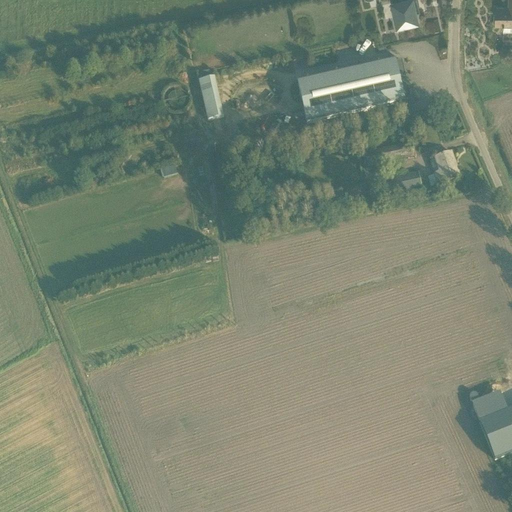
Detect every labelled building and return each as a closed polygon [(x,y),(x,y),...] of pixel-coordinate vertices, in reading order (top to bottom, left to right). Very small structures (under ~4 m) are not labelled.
[(417,21),(414,7),(419,6),(417,0),(391,0),(392,3),(396,2),(400,16),(394,18),(397,28),(405,26),(404,24),(417,21)] [(495,25),(503,25),(503,31),(511,31),(511,25),(511,0),(509,0),(509,7),(496,7),(495,25)] [(408,88),(402,90),(399,77),(405,76),(406,76),(402,62),(386,66),(298,86),(307,125),(394,105),(411,102),(412,102),(408,88)] [(199,82),(208,121),(224,118),(215,79),(199,82)] [(412,144),(372,153),(371,149),(364,150),(368,168),(415,157),(412,144)] [(434,175),(434,176),(428,178),(432,188),(438,186),(460,178),(452,154),(435,160),(440,173),(434,175)] [(160,170),(163,179),(177,175),(174,166),(160,170)] [(379,182),(379,183),(369,186),(372,200),(373,200),(374,205),(384,203),(383,199),(422,190),(418,173),(379,182)] [(365,194),(364,185),(345,188),(347,197),(365,194)] [(495,461),(511,454),(511,410),(479,424),(495,461)]
